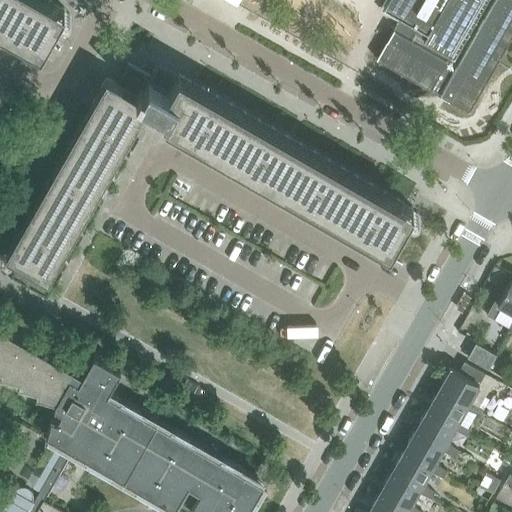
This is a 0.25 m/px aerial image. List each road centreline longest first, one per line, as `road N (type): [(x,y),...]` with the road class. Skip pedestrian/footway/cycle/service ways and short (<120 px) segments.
road 1 (residential): [(497,197),(156,0)]
road 2 (residential): [(314,511),(497,197)]
road 3 (residential): [(2,62),(49,89),(100,0)]
